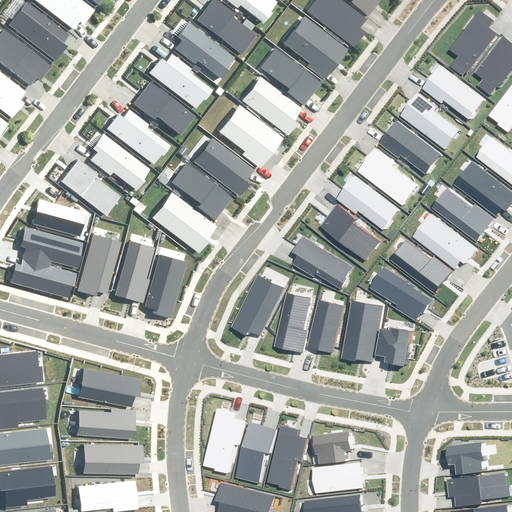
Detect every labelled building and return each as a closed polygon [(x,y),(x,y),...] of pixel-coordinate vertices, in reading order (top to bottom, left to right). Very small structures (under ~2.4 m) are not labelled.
[(63,43),(70,34),(26,0),(25,0),(8,23),(56,60),(67,46),(63,43)] [(35,0),(74,30),(81,21),(85,24),(96,10),(82,0),(35,0)] [(215,0),(212,0),(197,20),(242,56),(257,37),(233,18),(235,15),(215,0)] [(239,3),(264,23),(271,13),(270,12),(278,1),(275,0),(230,0),(237,5),(239,3)] [(362,20),(335,0),(311,0),(303,11),(350,47),(360,33),(355,29),(362,20)] [(376,0),(345,0),(345,1),(365,15),(376,0)] [(301,18),(281,45),(306,63),(303,67),(322,80),(345,50),(301,18)] [(196,60),(222,79),(229,70),(227,68),(235,58),(187,22),(176,36),(184,42),(178,49),(195,62),(196,60)] [(0,34),(0,62),(31,86),(38,77),(41,80),(52,66),(5,29),(0,34)] [(207,100),(214,90),(189,71),(190,69),(174,56),(168,64),(161,58),(149,73),(197,109),(205,99),(207,100)] [(20,100),(27,91),(0,69),(0,106),(5,111),(13,117),(24,103),(20,100)] [(431,75),(416,90),(441,121),(455,110),(457,108),(431,75)] [(196,116),(150,80),(133,102),(154,119),(157,116),(181,135),(196,116)] [(164,156),(172,146),(146,127),(148,125),(131,112),(125,119),(118,114),(107,128),(155,165),(163,155),(164,156)] [(0,135),(9,124),(0,117),(0,135)] [(111,172),(136,192),(144,182),(142,181),(150,171),(102,134),(91,149),(98,154),(92,162),(109,174),(111,172)] [(77,159),(60,181),(105,217),(120,198),(96,179),(98,176),(77,159)] [(230,200),(184,165),(169,183),(194,203),(191,206),(211,222),(230,200)] [(482,217),(470,191),(417,217),(430,243),(482,217)] [(170,192),(149,217),(195,252),(215,227),(170,192)] [(40,200),(34,223),(81,235),(87,212),(40,200)] [(217,409),(204,463),(217,466),(216,468),(228,471),(234,446),(240,447),(246,422),(234,419),(235,413),(217,409)] [(249,424),(237,475),(258,481),(265,454),(269,455),(275,430),(249,424)] [(298,431),(281,427),(268,481),(279,484),(278,488),(291,491),(298,462),(301,463),(307,439),(296,437),(298,431)] [(318,454),(319,463),(347,461),(346,452),(350,451),(349,432),(313,435),(315,454),(318,454)] [(455,475),(483,473),(482,464),(485,464),(484,444),(448,447),(450,466),(454,466),(455,475)] [(312,469),(315,492),(362,486),(359,462),(312,469)] [(505,485),(504,473),(446,480),(448,498),(454,497),(456,509),(479,506),(479,501),(509,497),(507,485),(505,485)] [(221,501),(217,511),(269,511),(274,495),(221,481),(216,500),(221,501)] [(302,502),(303,511),(362,511),(360,496),(302,502)]
